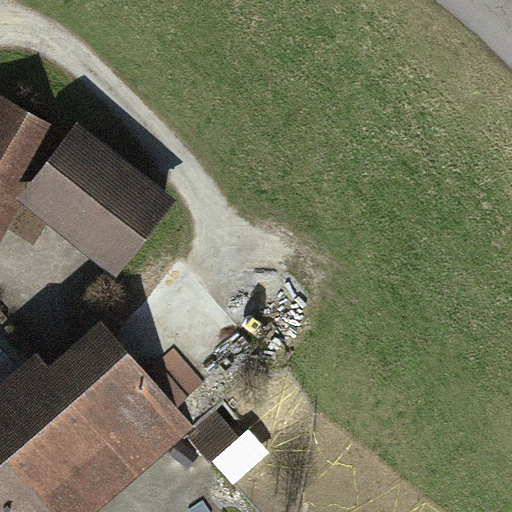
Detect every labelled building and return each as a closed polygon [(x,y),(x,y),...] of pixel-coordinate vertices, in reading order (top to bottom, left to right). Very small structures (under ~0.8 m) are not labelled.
[(0,210),(50,126),(0,96),(0,210)] [(165,196),(79,126),(28,188),(114,259),(165,196)] [(47,359),(0,399),(0,511),(72,511),(185,415),(174,405),(147,372),(109,327),(57,371),(47,359)] [(175,350),(147,372),(174,405),(202,382),(175,350)] [(236,431),(221,416),(197,439),(211,454),(236,431)]
